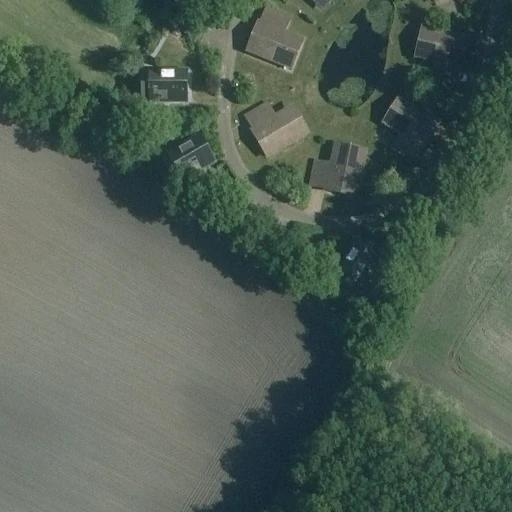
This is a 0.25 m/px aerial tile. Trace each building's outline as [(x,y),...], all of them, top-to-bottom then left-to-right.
[(311,0),(325,12),(335,0),(311,0)] [(292,71),(303,45),(284,37),(292,18),(268,9),(250,55),(292,71)] [(459,86),(463,70),(469,42),(425,32),(419,60),(440,65),(437,81),(459,86)] [(150,101),(150,105),(187,105),(187,75),(150,75),(150,79),(150,90),(150,101)] [(416,166),(425,151),(441,126),(402,102),(387,127),(403,136),(393,151),(416,166)] [(280,121),(269,104),(245,118),(270,160),(309,137),(294,113),(280,121)] [(144,130),(135,139),(143,146),(152,137),(144,130)] [(179,178),(181,182),(214,164),(200,138),(167,155),(169,158),(179,178)] [(357,200),(367,156),(338,150),(335,166),(315,162),(309,190),(357,200)] [(340,276),(359,289),(362,291),(383,260),(358,243),(337,274),(340,276)] [(313,253),(306,263),(316,270),(323,259),(313,253)]
